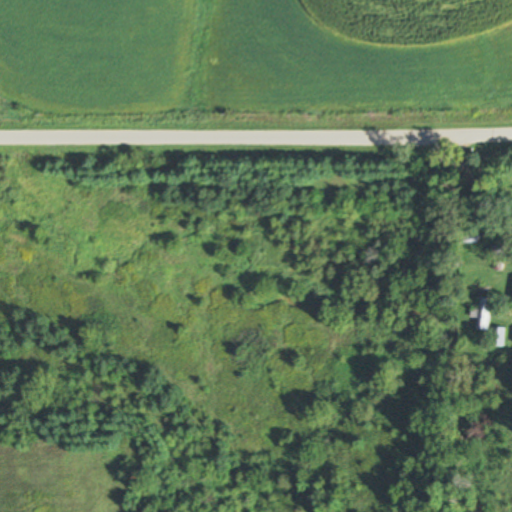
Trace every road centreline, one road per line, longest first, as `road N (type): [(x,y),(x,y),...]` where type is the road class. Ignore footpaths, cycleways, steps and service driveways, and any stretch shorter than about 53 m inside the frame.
road 1 (residential): [(511,135),(0,141)]
road 2 (residential): [(446,136),(511,237)]
